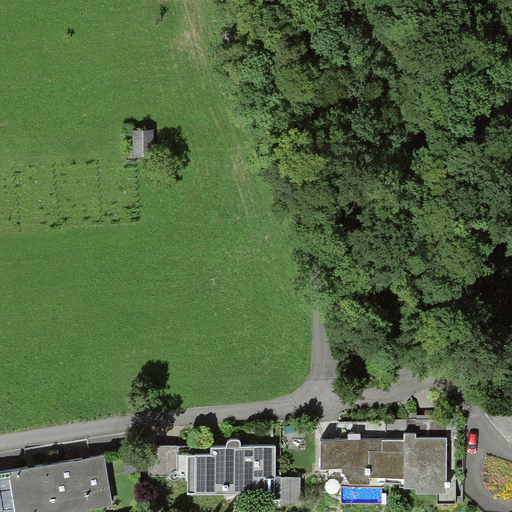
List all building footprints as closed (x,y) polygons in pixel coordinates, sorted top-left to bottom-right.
[(149,134),(127,133),(127,157),(149,157),(149,134)] [(451,431),(452,420),(393,419),(393,431),(451,431)] [(343,441),(316,441),(316,470),(340,470),(340,484),(363,484),(363,478),(397,478),(397,489),(442,490),(443,440),(411,440),(411,435),(399,435),(399,441),(355,441),(355,434),(343,434),(343,441)] [(271,476),(271,447),(235,447),(235,442),(221,441),(221,448),(206,447),(206,457),(181,457),(180,493),(253,494),(253,476),(271,476)] [(170,478),(170,448),(147,448),(147,478),(170,478)] [(0,511),(84,511),(107,508),(98,459),(0,475),(0,511)]
